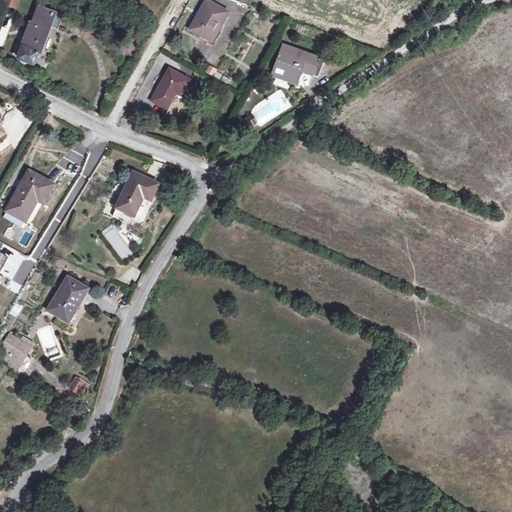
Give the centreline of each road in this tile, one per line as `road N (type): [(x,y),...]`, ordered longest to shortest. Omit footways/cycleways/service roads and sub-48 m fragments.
road 1 (residential): [(0,79),(178,159),(196,180),(196,199),(131,314),(104,412),(89,435),(25,482),(9,511)]
road 2 (track): [(105,128),(177,0)]
